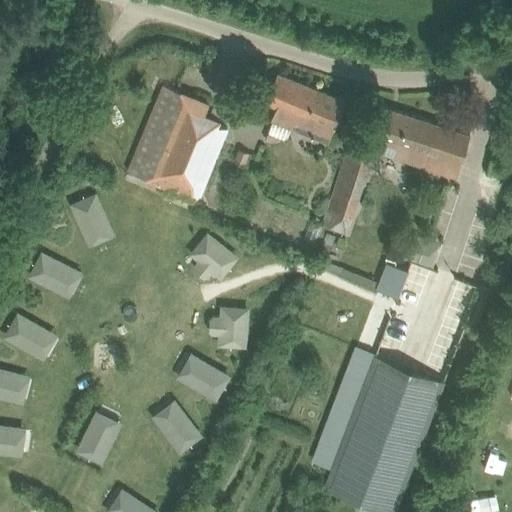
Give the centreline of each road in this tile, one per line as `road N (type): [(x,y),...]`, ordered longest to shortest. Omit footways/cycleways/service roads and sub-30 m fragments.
road 1 (unclassified): [(511,61),(449,76),(373,77),(123,0)]
road 2 (track): [(0,246),(102,57),(140,6)]
